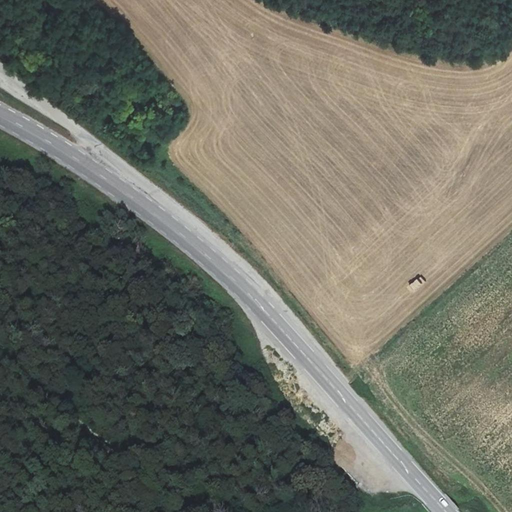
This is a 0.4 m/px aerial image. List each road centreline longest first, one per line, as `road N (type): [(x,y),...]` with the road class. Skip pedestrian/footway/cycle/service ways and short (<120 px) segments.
road 1 (primary): [(444,511),(286,331),(166,222)]
road 2 (track): [(239,511),(197,500),(96,435),(0,351)]
road 3 (unclassified): [(166,222),(137,182),(0,74)]
road 4 (primary): [(166,222),(0,113)]
